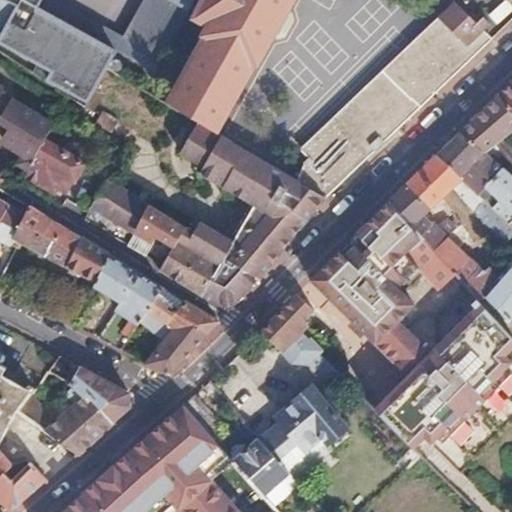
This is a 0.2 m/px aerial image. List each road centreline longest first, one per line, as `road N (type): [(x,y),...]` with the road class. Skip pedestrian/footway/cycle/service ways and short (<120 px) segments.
road 1 (residential): [(166,394),(511,69)]
road 2 (residential): [(0,307),(166,394)]
road 3 (residential): [(35,511),(166,394)]
